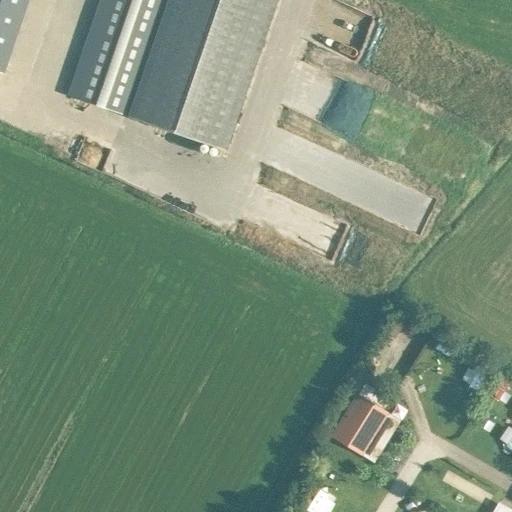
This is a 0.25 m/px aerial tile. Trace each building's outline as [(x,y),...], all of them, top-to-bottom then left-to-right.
[(0,0),(0,16),(7,19),(14,0),(0,0)] [(69,0),(37,0),(27,27),(21,40),(31,44),(38,47),(49,51),(54,38),(69,0)] [(100,0),(67,96),(128,117),(221,150),(273,0),(100,0)] [(369,372),(382,380),(388,370),(375,362),(369,372)] [(330,435),(357,452),(383,410),(357,392),(330,435)]
